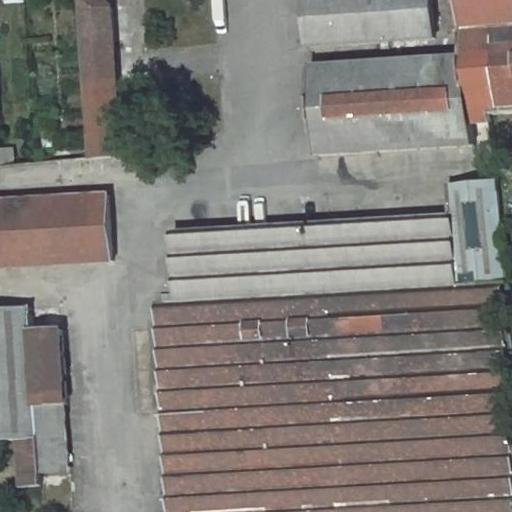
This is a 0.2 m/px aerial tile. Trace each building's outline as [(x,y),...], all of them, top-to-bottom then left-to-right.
[(122,158),(114,11),(101,0),(81,0),(92,159),(122,158)] [(430,0),(307,0),(311,48),(433,41),(430,0)] [(491,115),(511,113),(511,0),(457,0),(462,57),(311,69),(318,157),(474,147),(473,124),(492,123),(491,115)] [(173,511),(511,511),(511,433),(509,366),(511,365),(511,328),(511,321),(508,284),(497,184),(448,186),(450,215),(175,233),(179,298),(168,298),(168,303),(160,304),(165,385),(154,386),(156,409),(167,408),(173,511)] [(108,197),(0,204),(0,267),(113,261),(108,197)] [(32,308),(0,310),(0,441),(21,440),(23,487),(47,486),(46,475),(41,409),(67,407),(62,331),(34,332),(32,308)] [(41,409),(46,475),(75,473),(70,407),(67,407),(41,409)]
